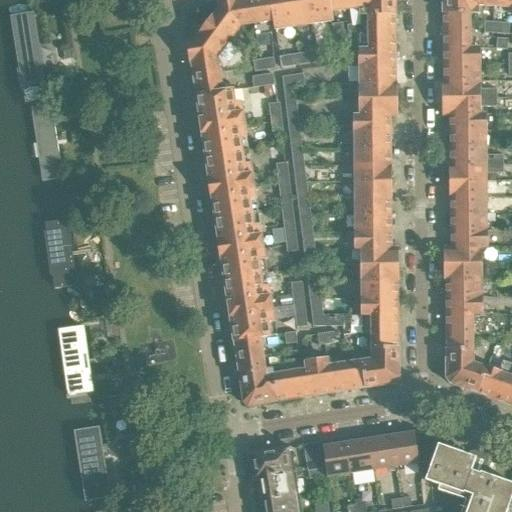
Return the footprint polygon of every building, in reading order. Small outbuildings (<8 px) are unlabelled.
[(218,9),(206,26),(229,43),(241,27),(236,0),(233,0),(217,2),(218,9)] [(272,34),(270,22),(266,0),(236,0),(241,27),(255,25),(257,36),(272,34)] [(266,0),(270,22),(272,22),(274,22),(276,31),(294,28),(289,0),(266,0)] [(310,0),(289,0),(294,28),(314,25),(310,0)] [(329,0),(310,0),(314,25),(333,22),(332,13),(329,0)] [(359,0),(329,0),(332,13),(361,8),(359,0)] [(359,0),(361,8),(361,15),(369,15),(395,15),(395,0),(359,0)] [(442,0),(442,14),(443,14),(470,14),(478,14),(478,6),(478,0),(442,0)] [(511,0),(478,0),(478,6),(511,8),(511,0)] [(443,14),(443,49),(470,49),(470,14),(443,14)] [(395,50),(395,15),(369,15),(369,35),(361,35),(361,50),(395,50)] [(347,26),(348,33),(364,30),(363,23),(347,26)] [(484,33),(496,34),(497,24),(485,23),(484,33)] [(332,25),(334,35),(344,34),(342,24),(332,25)] [(497,24),(496,34),(508,35),(509,25),(497,24)] [(23,32),(29,73),(34,77),(40,76),(43,71),(37,30),(32,26),(26,27),(23,32)] [(188,44),(187,44),(189,51),(190,63),(191,63),(217,59),(229,63),(238,50),(229,43),(206,26),(194,43),(188,44)] [(497,50),(507,50),(508,40),(497,39),(497,50)] [(443,49),(443,66),(480,65),(479,49),(470,49),(443,49)] [(395,67),(395,50),(361,50),(360,50),(360,67),(395,67)] [(323,51),(279,58),(281,68),(324,61),(323,51)] [(191,63),(196,96),(222,92),(222,91),(217,59),(191,63)] [(273,59),(253,62),(255,73),(275,69),(273,59)] [(443,66),(444,82),(480,82),(480,65),(443,66)] [(396,83),(395,67),(360,67),(360,84),(396,83)] [(272,75),(252,78),(254,88),(264,87),(274,85),(272,75)] [(282,78),(304,257),(315,256),(294,87),(304,85),(303,75),(282,78)] [(443,82),(443,100),(497,99),(497,90),(480,90),(480,82),(444,82),(443,82)] [(360,84),(360,100),(396,100),(396,83),(360,84)] [(275,95),(274,85),(264,87),(265,97),(275,95)] [(196,96),(200,127),(244,120),(241,103),(235,104),(233,90),(222,91),(222,92),(196,96)] [(443,116),(450,116),(480,115),(480,108),(497,107),(497,99),(443,100),(443,116)] [(360,100),(361,117),(390,117),(396,117),(396,100),(360,100)] [(279,104),(277,104),(269,105),(273,135),(283,134),(279,104)] [(36,120),(43,161),(47,165),(53,164),(57,159),(50,118),(45,114),(39,115),(36,120)] [(450,116),(450,133),(486,132),(486,115),(480,115),(450,116)] [(355,117),(355,134),(390,133),(390,117),(361,117),(355,117)] [(200,127),(205,158),(243,152),(240,138),(247,137),(244,120),(200,127)] [(450,133),(450,149),(487,149),(486,132),(450,133)] [(355,134),(355,150),(390,150),(390,133),(355,134)] [(450,149),(450,165),(503,165),(503,156),(487,156),(487,149),(450,149)] [(355,150),(355,166),(391,166),(390,150),(355,150)] [(205,158),(210,187),(253,181),(251,165),(245,165),(243,152),(205,158)] [(276,165),(282,209),(287,253),(297,252),(287,164),(276,165)] [(450,165),(450,182),(487,182),(487,174),(503,174),(503,165),(450,165)] [(355,166),(355,183),(391,183),(391,166),(355,166)] [(210,187),(215,220),(252,214),(250,199),(256,198),(253,181),(210,187)] [(450,182),(450,198),(487,198),(487,182),(450,182)] [(355,183),(355,199),(391,199),(391,183),(355,183)] [(450,198),(451,215),(487,215),(487,198),(450,198)] [(355,199),(356,216),(391,215),(391,199),(355,199)] [(215,220),(219,248),(262,241),(260,226),(254,227),(252,214),(215,220)] [(356,216),(356,233),(391,233),(391,215),(356,216)] [(451,215),(451,231),(487,231),(487,215),(451,215)] [(273,231),(274,244),(284,243),(283,230),(273,231)] [(451,231),(451,248),(481,248),(487,248),(487,231),(451,231)] [(356,249),(362,249),(391,248),(391,233),(356,233),(356,249)] [(219,248),(224,280),(261,274),(259,260),(265,259),(262,241),(219,248)] [(56,250),(63,291),(67,295),(73,294),(77,289),(70,248),(66,244),(60,245),(56,250)] [(362,249),(362,266),(398,265),(398,248),(391,248),(362,249)] [(445,248),(445,264),(481,264),(481,248),(451,248),(445,248)] [(445,282),(482,281),(481,264),(445,264),(445,282)] [(362,266),(362,282),(397,281),(398,281),(398,265),(362,266)] [(224,280),(229,311),(272,304),(269,287),(264,288),(261,274),(224,280)] [(318,277),(307,278),(313,327),(344,327),(344,316),(323,316),(318,277)] [(362,282),(362,299),(398,299),(397,281),(362,282)] [(445,282),(446,298),(482,298),(482,281),(445,282)] [(291,284),(296,328),(307,327),(302,283),(291,284)] [(290,297),(281,298),(282,306),(291,305),(290,297)] [(446,315),(473,314),(482,314),(482,298),(446,298),(446,315)] [(362,316),(371,315),(398,315),(398,299),(362,299),(362,316)] [(233,342),(234,342),(259,338),(271,337),(269,323),(275,322),(272,304),(229,311),(233,342)] [(446,350),(446,357),(473,357),(473,314),(446,315),(446,350)] [(371,315),(372,357),(399,357),(399,349),(398,349),(398,315),(371,315)] [(70,337),(76,379),(81,382),(87,381),(90,377),(83,335),(79,332),(73,333),(70,337)] [(318,335),(318,336),(319,346),(339,343),(338,332),(318,335)] [(285,334),(286,345),(297,343),(295,333),(285,334)] [(234,342),(239,375),(264,371),(259,338),(234,342)] [(372,360),(361,362),(365,388),(366,389),(394,385),(399,378),(399,357),(372,357),(372,360)] [(477,394),(477,393),(486,368),(473,363),(473,357),(446,357),(446,379),(450,384),(477,394)] [(286,374),(272,376),(277,402),(305,398),(300,371),(299,360),(284,363),(286,374)] [(303,371),(300,371),(305,398),(307,397),(332,393),(328,367),(327,360),(304,364),(305,371),(303,371)] [(361,362),(328,367),(332,393),(365,388),(361,362)] [(486,368),(477,393),(505,403),(511,382),(511,369),(502,366),(500,373),(486,368)] [(264,371),(239,375),(243,404),(248,407),(277,402),(272,376),(271,370),(264,371)] [(86,439),(92,480),(97,484),(103,483),(106,478),(100,437),(95,433),(89,434),(86,439)] [(414,433),(391,437),(395,467),(419,463),(414,433)] [(416,434),(414,433),(419,463),(428,461),(437,436),(416,434)] [(391,437),(368,440),(373,470),(395,467),(391,437)] [(368,440),(346,444),(351,474),(373,470),(368,440)] [(351,474),(346,444),(323,448),(327,478),(351,474)] [(305,447),(308,471),(322,469),(318,445),(305,447)] [(472,498),(468,510),(474,511),(506,511),(511,497),(511,484),(482,474),(486,463),(485,462),(489,452),(471,454),(470,457),(438,446),(425,481),(472,498)] [(255,480),(259,479),(295,473),(291,449),(251,455),(255,480)] [(322,469),(308,471),(310,479),(323,477),(322,469)] [(256,486),(258,501),(299,495),(295,473),(259,479),(260,485),(256,486)] [(301,511),(299,495),(258,501),(259,511),(301,511)] [(410,498),(400,499),(402,509),(411,507),(410,498)] [(402,509),(400,499),(391,501),(392,510),(402,509)] [(315,505),(315,511),(327,511),(327,503),(315,505)]
